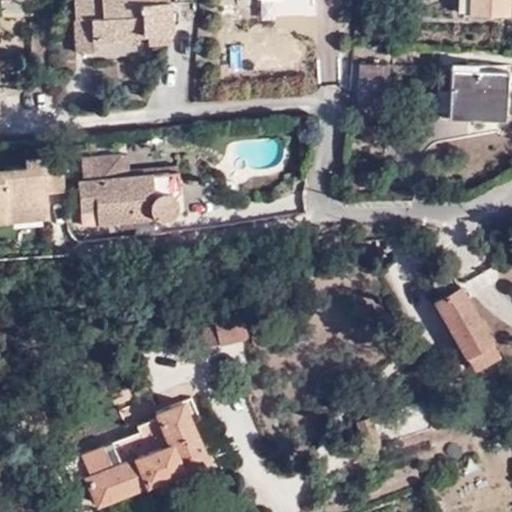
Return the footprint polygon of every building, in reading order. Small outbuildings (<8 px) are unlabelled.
[(168,0),(72,0),(75,51),(93,50),(93,39),(115,38),(115,25),(141,24),(142,32),(147,32),(147,36),(147,43),(171,41),(168,0)] [(503,0),(461,0),(461,12),(471,12),(472,14),(503,14),(503,0)] [(510,14),(511,0),(503,0),(503,14),(510,14)] [(115,38),(147,36),(147,32),(142,32),(141,24),(115,25),(115,38)] [(386,64),(359,64),(354,117),(383,118),(386,64)] [(474,108),(505,109),(507,71),(451,67),(448,115),(473,117),(474,108)] [(504,119),(505,109),(474,108),(473,117),(504,119)] [(122,174),(129,174),(127,151),(120,152),(122,174)] [(117,220),(131,219),(158,217),(166,218),(166,216),(181,215),(178,169),(129,174),(122,174),(120,152),(80,156),(82,178),(76,180),(78,210),(95,208),(96,222),(117,220)] [(44,195),(61,195),(58,157),(41,160),(44,195)] [(44,195),(41,160),(22,162),(22,173),(0,173),(0,226),(6,226),(6,215),(45,211),(44,195)] [(46,222),(45,211),(6,215),(6,226),(46,222)] [(435,288),(438,291),(444,291),(447,289),(449,285),(450,280),(448,277),(445,275),(440,274),(436,276),(433,279),(433,286),(435,288)] [(479,321),(460,287),(436,302),(467,357),(474,370),(494,359),(499,356),(479,321)] [(217,327),(222,345),(248,338),(244,320),(217,327)] [(169,322),(167,329),(183,335),(186,327),(169,322)] [(205,349),(216,346),(222,345),(217,327),(202,331),(205,349)] [(494,359),(474,370),(482,383),(501,373),(494,359)] [(97,505),(105,501),(207,459),(191,421),(199,417),(192,399),(157,413),(158,416),(136,424),(139,433),(78,457),(97,505)] [(367,452),(378,447),(369,420),(358,424),(367,452)]
